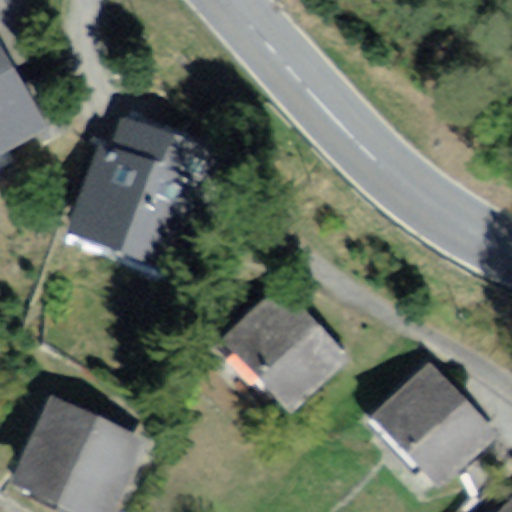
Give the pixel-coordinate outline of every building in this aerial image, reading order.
[(0,56),(0,154),(42,131),(0,56)] [(200,156),(116,122),(67,242),(151,276),(200,156)] [(344,371),(279,299),(213,359),(279,430),(344,371)] [(486,444),(419,372),(361,425),(429,497),(486,444)] [(115,511),(145,449),(47,404),(3,499),(32,511),(115,511)] [(511,511),(511,495),(497,511),(511,511)]
